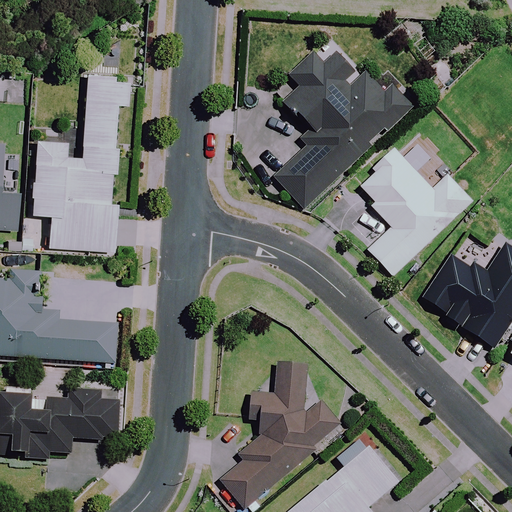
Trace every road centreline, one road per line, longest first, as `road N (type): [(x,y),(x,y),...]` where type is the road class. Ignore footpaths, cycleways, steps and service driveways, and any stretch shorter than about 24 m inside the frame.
road 1 (residential): [(185,228),(277,246),(333,288),(511,465)]
road 2 (tertiary): [(185,228),(169,457),(134,511)]
road 3 (tertiary): [(194,0),(185,228)]
